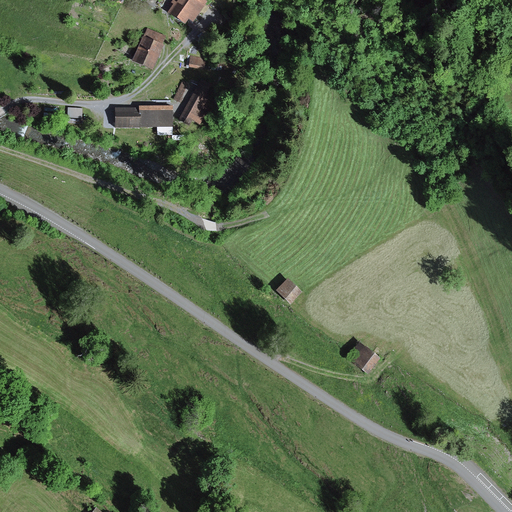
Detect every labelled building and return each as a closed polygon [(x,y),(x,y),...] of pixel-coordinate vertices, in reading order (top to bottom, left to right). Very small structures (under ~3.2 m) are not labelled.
[(207,2),(204,0),(173,0),(171,4),(173,5),(167,13),(184,25),(188,20),(193,23),(207,2)] [(166,37),(147,28),(132,61),(152,70),(164,45),(162,45),(166,37)] [(206,59),(190,56),(188,68),(204,71),(206,59)] [(198,85),(178,121),(189,127),(192,121),(200,125),(208,110),(203,107),(207,100),(205,98),(209,91),(208,90),(211,85),(201,79),(198,85)] [(82,109),(67,108),(67,118),(82,119),(82,109)] [(142,108),(115,108),(115,127),(173,127),(173,108),(170,108),(142,108)] [(284,280),(273,291),(287,305),(298,294),(284,280)] [(358,347),(348,360),(364,373),(375,360),(358,347)]
